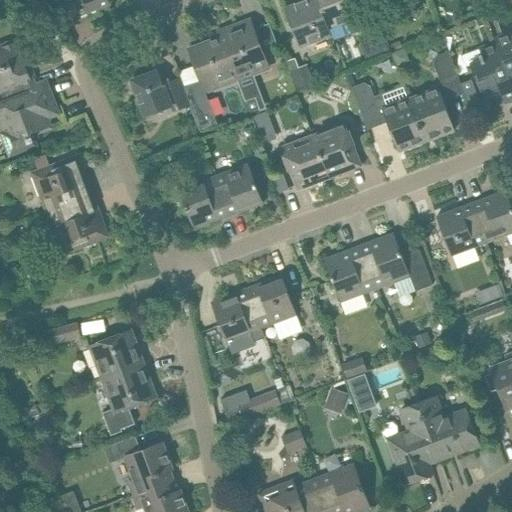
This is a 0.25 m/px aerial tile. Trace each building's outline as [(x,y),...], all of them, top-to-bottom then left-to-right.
[(82,0),(74,3),(50,9),(62,26),(80,20),(79,15),(99,7),(98,6),(110,2),(109,0),(82,0)] [(302,0),(303,0),(284,7),(299,47),(331,35),(328,27),(318,0),(302,0)] [(318,0),(328,27),(359,15),(353,0),(318,0)] [(250,19),(218,32),(220,37),(237,80),(268,68),(250,19)] [(511,33),(511,32),(495,38),(496,43),(511,81),(511,33)] [(389,51),(384,36),(361,44),(366,59),(389,51)] [(220,37),(189,49),(196,67),(205,92),(237,80),(220,37)] [(480,55),(478,56),(480,61),(470,65),(476,80),(483,99),(501,92),(505,103),(511,99),(511,81),(496,43),(478,49),(480,55)] [(21,60),(15,44),(0,50),(0,103),(44,87),(44,86),(32,90),(28,78),(33,76),(26,58),(21,60)] [(441,82),(456,76),(447,52),(436,56),(434,62),(441,82)] [(316,86),(307,64),(298,67),(290,70),(299,93),(316,86)] [(180,77),(163,83),(158,70),(131,80),(145,117),(171,107),(173,112),(191,105),(180,77)] [(196,82),(184,87),(201,132),(218,125),(208,99),(203,101),(196,82)] [(361,111),(377,105),(374,94),(371,86),(364,82),(351,86),(358,105),(359,106),(361,111)] [(444,101),(438,86),(425,92),(410,97),(423,131),(424,134),(426,141),(455,130),(448,111),(444,101)] [(44,87),(0,103),(0,122),(8,142),(28,135),(47,128),(44,119),(55,115),(44,87)] [(251,113),(259,110),(254,97),(246,101),(251,113)] [(394,103),(382,108),(387,122),(388,123),(392,133),(399,151),(426,141),(424,134),(423,131),(410,97),(394,103)] [(277,139),(267,112),(254,116),(265,143),(277,139)] [(313,134),(317,145),(324,164),(329,178),(361,165),(354,146),(355,146),(346,122),(313,134)] [(280,147),(283,155),(282,155),(288,171),(290,170),(298,189),(329,178),(324,164),(317,145),(313,134),(280,147)] [(38,175),(30,177),(37,196),(39,195),(41,199),(46,213),(68,205),(76,202),(71,189),(89,183),(82,163),(76,160),(57,168),(53,157),(42,161),(46,172),(38,175)] [(263,202),(260,194),(248,163),(213,176),(225,206),(235,202),(239,212),(263,202)] [(194,229),(218,219),(215,210),(225,206),(213,176),(179,189),(194,229)] [(481,199),(485,209),(475,213),(486,243),(511,233),(511,206),(506,190),(481,199)] [(68,205),(46,213),(49,220),(56,238),(62,241),(67,253),(105,238),(107,232),(98,208),(81,215),(76,202),(68,205)] [(465,217),(461,207),(436,216),(452,256),(486,243),(475,213),(465,217)] [(369,242),(373,251),(363,255),(374,286),(408,272),(414,288),(432,281),(418,242),(400,249),(394,232),(369,242)] [(352,259),(349,249),(324,259),(340,299),(374,286),(363,255),(352,259)] [(276,284),(273,278),(246,288),(261,328),(296,314),(284,281),(276,284)] [(502,297),(498,285),(488,288),(493,300),(502,297)] [(223,304),(214,308),(227,341),(228,340),(231,348),(236,350),(251,344),(253,339),(251,332),(261,328),(246,288),(220,298),(223,304)] [(506,308),(502,299),(470,311),(474,320),(506,308)] [(81,336),(77,322),(52,329),(56,343),(81,336)] [(135,338),(130,340),(126,331),(89,345),(102,379),(145,363),(135,338)] [(491,367),(493,373),(486,376),(491,391),(499,388),(507,409),(511,406),(511,350),(504,354),(507,361),(491,367)] [(145,363),(102,379),(112,407),(102,411),(111,434),(123,429),(122,427),(136,422),(130,407),(148,400),(143,387),(152,383),(145,363)] [(218,394),(235,400),(243,379),(225,373),(218,394)] [(364,374),(348,380),(360,412),(376,406),(364,374)] [(287,385),(258,396),(239,403),(245,418),(293,400),(287,385)] [(466,409),(444,418),(436,396),(418,403),(438,454),(454,448),(456,453),(479,444),(466,409)] [(418,403),(400,409),(409,431),(388,439),(399,464),(406,483),(433,473),(427,458),(438,454),(418,403)] [(288,452),(306,445),(300,430),(282,437),(288,452)] [(129,483),(134,495),(174,480),(169,469),(172,468),(163,442),(144,449),(140,451),(131,454),(126,457),(135,481),(129,483)] [(121,458),(115,443),(104,447),(109,463),(121,458)] [(356,511),(370,507),(363,488),(354,463),(317,477),(325,498),(330,511),(342,506),(344,511),(356,511)] [(265,511),(318,511),(315,502),(325,498),(317,477),(295,485),(293,480),(265,490),(271,504),(263,507),(265,511)] [(174,480),(134,495),(138,507),(144,505),(146,511),(188,511),(181,490),(178,491),(174,480)]
